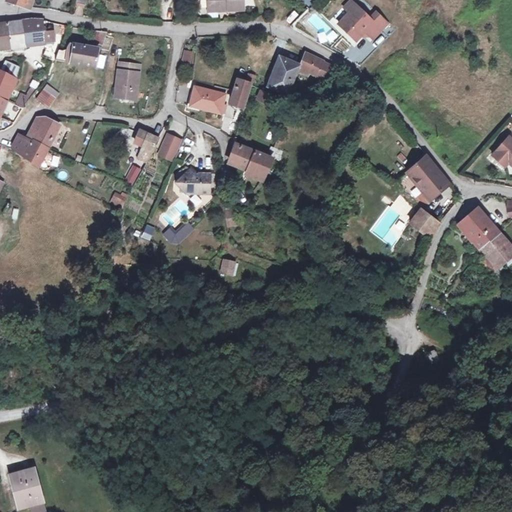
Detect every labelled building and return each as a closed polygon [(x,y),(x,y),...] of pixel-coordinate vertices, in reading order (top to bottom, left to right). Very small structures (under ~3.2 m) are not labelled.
[(32,0),(8,0),(7,5),(24,10),(27,1),(32,3),(32,0)] [(205,0),(206,11),(225,10),(225,14),(241,13),(241,0),(205,0)] [(304,0),(319,12),(328,2),(325,0),(304,0)] [(27,1),(24,10),(24,11),(29,12),(32,3),(27,1)] [(352,6),(346,1),(340,9),(346,14),(352,6)] [(385,21),(374,11),(367,19),(352,6),(336,25),(353,40),(361,30),(370,38),(385,21)] [(32,46),(29,21),(26,21),(19,22),(21,47),(32,46)] [(40,23),(29,21),(32,46),(41,45),(47,45),(50,45),(49,32),(40,32),(40,23)] [(19,22),(7,24),(11,48),(21,47),(19,22)] [(0,25),(0,48),(11,48),(7,24),(0,25)] [(94,32),(90,44),(99,47),(104,34),(94,32)] [(59,46),(50,45),(47,45),(47,50),(47,53),(53,55),(55,56),(57,52),(59,46)] [(71,47),(70,57),(61,55),(61,54),(57,52),(55,56),(53,63),(91,70),(95,50),(71,47)] [(186,66),(189,54),(182,52),(178,64),(186,66)] [(53,55),(47,53),(42,60),(50,63),(53,55)] [(300,59),(296,70),(295,71),(325,83),(331,67),(310,59),(309,62),(300,59)] [(284,97),(295,71),(296,70),(277,63),(266,89),(284,97)] [(4,64),(0,72),(0,73),(15,80),(19,70),(4,64)] [(117,64),(114,89),(113,94),(112,99),(124,100),(129,100),(134,101),(138,67),(117,64)] [(234,82),(249,87),(249,85),(252,86),(255,75),(248,72),(247,76),(239,74),(236,73),(234,82)] [(0,99),(5,102),(15,80),(0,73),(0,99)] [(234,82),(227,105),(242,109),(249,87),(234,82)] [(218,116),(219,115),(221,108),(224,99),(193,89),(187,106),(218,116)] [(273,100),(258,93),(255,101),(270,107),(273,100)] [(31,103),(38,108),(44,100),(38,95),(31,103)] [(50,104),(44,100),(38,108),(42,112),(43,112),(50,104)] [(60,132),(40,120),(37,120),(36,121),(35,121),(31,128),(37,130),(57,138),(60,132)] [(31,128),(28,133),(36,138),(37,130),(31,128)] [(41,140),(54,146),(57,138),(37,130),(36,138),(41,140)] [(36,138),(28,133),(27,141),(32,144),(36,138)] [(131,146),(140,150),(135,162),(144,166),(156,143),(136,134),(131,146)] [(50,155),(54,146),(41,140),(36,138),(32,144),(27,141),(18,136),(10,147),(39,169),(50,155)] [(177,146),(164,140),(157,156),(171,162),(177,146)] [(504,166),(511,173),(511,146),(504,140),(487,158),(500,170),(504,166)] [(54,146),(50,155),(55,159),(54,161),(57,163),(60,162),(65,153),(54,146)] [(254,155),(236,147),(230,163),(247,171),(254,155)] [(266,160),(254,155),(247,171),(245,179),(260,185),(269,161),(266,160)] [(171,162),(157,156),(155,160),(169,166),(171,162)] [(403,171),(418,192),(429,185),(435,193),(445,185),(437,175),(423,156),(403,171)] [(132,164),(124,180),(134,184),(141,169),(132,164)] [(191,171),(175,185),(185,196),(194,196),(210,197),(210,177),(196,176),(191,171)] [(425,201),(435,193),(429,185),(418,192),(425,201)] [(116,190),(110,203),(122,209),(128,197),(116,190)] [(510,203),(502,202),(503,219),(511,218),(511,207),(510,203)] [(474,252),(488,240),(472,220),(476,216),(470,209),(452,223),(461,234),(457,237),(463,245),(467,242),(474,252)] [(435,225),(417,210),(406,221),(423,237),(435,225)] [(236,216),(227,214),(226,222),(235,225),(236,216)] [(492,236),(476,216),(472,220),(488,240),(492,236)] [(186,222),(176,233),(170,226),(162,234),(176,247),(194,229),(186,222)] [(141,237),(149,239),(153,228),(145,225),(141,237)] [(494,238),(489,241),(504,260),(509,257),(494,238)] [(489,241),(474,252),(489,271),(504,260),(489,241)] [(234,261),(225,257),(220,269),(229,273),(234,261)] [(431,365),(428,353),(420,354),(422,367),(431,365)] [(43,496),(32,465),(9,473),(21,505),(31,501),(43,496)] [(46,511),(48,511),(43,496),(31,501),(35,511),(46,511)]
